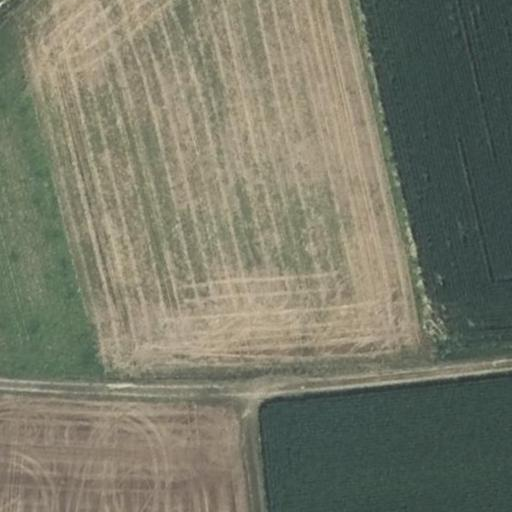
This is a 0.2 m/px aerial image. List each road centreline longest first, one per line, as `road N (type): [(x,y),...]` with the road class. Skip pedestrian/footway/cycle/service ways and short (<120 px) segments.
road 1 (track): [(0,378),(259,388),(511,361)]
road 2 (track): [(259,388),(270,511)]
